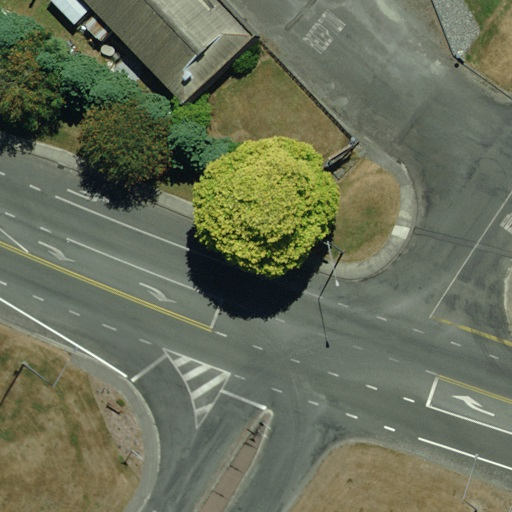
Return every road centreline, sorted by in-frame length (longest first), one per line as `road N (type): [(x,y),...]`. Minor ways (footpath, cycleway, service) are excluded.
road 1 (trunk): [(353,361),(210,329),(71,273)]
road 2 (trunk): [(156,511),(178,446),(169,399),(71,273)]
road 3 (residential): [(353,361),(430,316),(511,192)]
road 4 (primary): [(353,361),(271,409),(210,511)]
road 5 (trunk): [(511,404),(353,361)]
